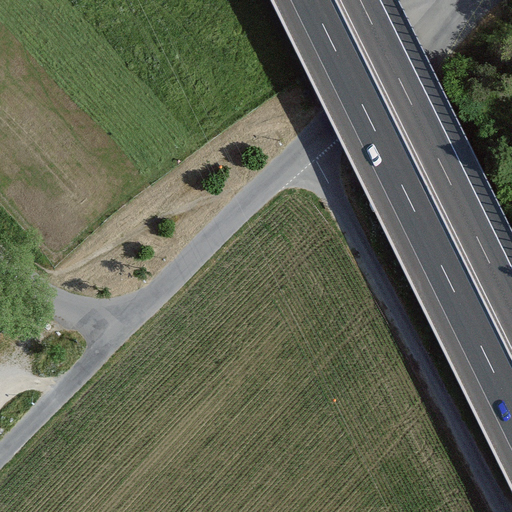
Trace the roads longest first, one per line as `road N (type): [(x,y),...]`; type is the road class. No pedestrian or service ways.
road 1 (unclassified): [(459,0),(310,148),(120,316)]
road 2 (motorway): [(308,0),(511,414)]
road 3 (motorway): [(511,303),(362,0)]
road 4 (residential): [(120,316),(58,304),(0,259)]
